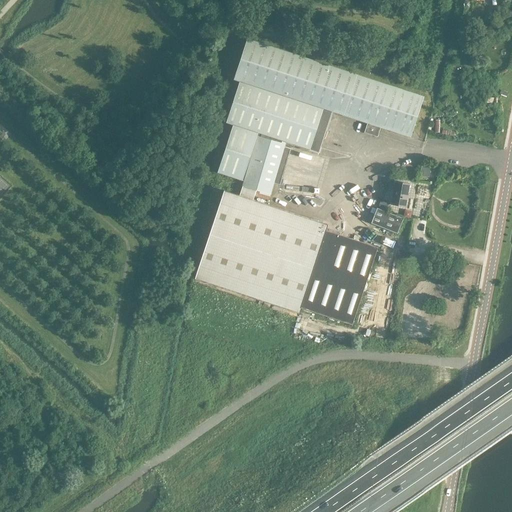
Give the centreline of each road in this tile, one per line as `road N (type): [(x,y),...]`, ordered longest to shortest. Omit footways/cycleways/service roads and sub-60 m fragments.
road 1 (tertiary): [(447,511),(511,155)]
road 2 (motorway): [(511,380),(323,511)]
road 3 (motorway): [(360,511),(511,406)]
